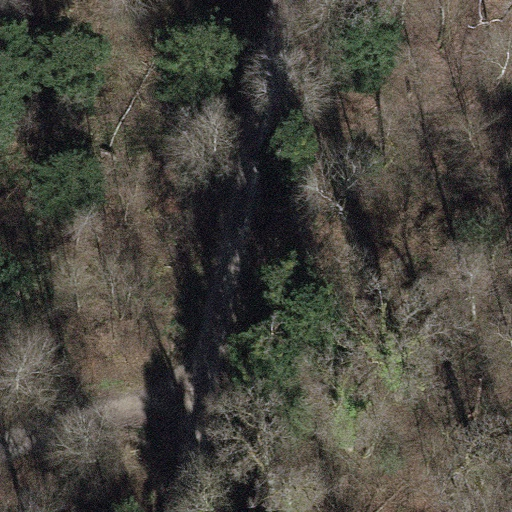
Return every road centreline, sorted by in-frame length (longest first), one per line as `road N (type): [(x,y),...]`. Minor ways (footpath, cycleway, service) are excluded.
road 1 (track): [(284,0),(197,410)]
road 2 (track): [(197,410),(141,409),(0,451)]
